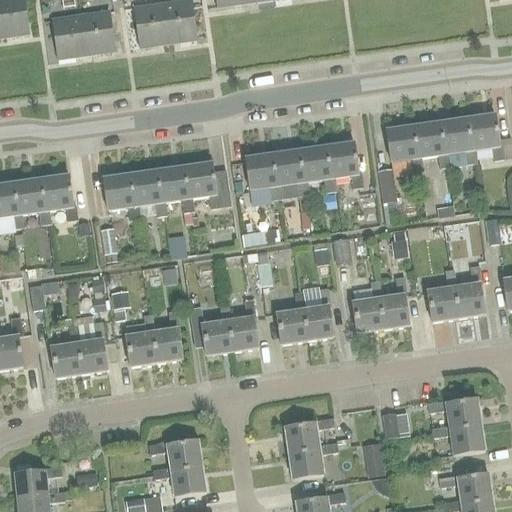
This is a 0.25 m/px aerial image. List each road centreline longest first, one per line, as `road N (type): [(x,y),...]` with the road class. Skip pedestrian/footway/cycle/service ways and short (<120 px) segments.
road 1 (tertiary): [(511,64),(0,135)]
road 2 (residential): [(227,395),(508,351)]
road 3 (residential): [(0,437),(31,425),(227,395)]
